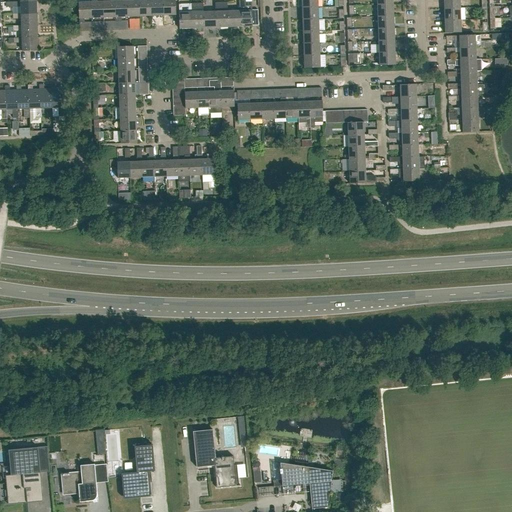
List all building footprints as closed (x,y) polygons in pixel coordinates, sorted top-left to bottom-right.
[(127,1),(127,17),(139,17),(139,0),(127,1)] [(139,17),(151,16),(150,0),(144,0),(139,0),(139,17)] [(150,0),(151,16),(163,16),(162,0),(150,0)] [(162,0),(163,16),(176,15),(175,0),(162,0)] [(241,0),(239,0),(239,11),(240,27),(252,27),(252,25),(258,25),(258,10),(252,10),(251,2),(244,3),(243,0),(241,0)] [(443,0),(444,9),(460,8),(460,0),(443,0)] [(103,18),(115,17),(115,1),(103,2),(103,18)] [(115,17),(127,17),(127,1),(115,1),(115,17)] [(20,7),(21,14),(21,15),(37,14),(36,2),(20,3),(20,2),(6,2),(6,7),(20,7)] [(84,19),(91,18),(91,2),(79,2),(79,19),(80,32),(84,31),(84,23),(84,19)] [(91,18),(103,18),(103,2),(91,2),(91,18)] [(228,28),(227,11),(227,2),(215,3),(215,11),(216,28),(228,28)] [(191,5),(191,12),(192,29),(204,28),(203,12),(203,3),(191,4),(191,5)] [(179,28),(179,29),(192,29),(191,12),(191,5),(178,6),(179,28)] [(377,17),(393,17),(393,5),(376,5),(377,17)] [(302,20),(318,19),(318,7),(302,8),(302,20)] [(444,21),(461,20),(460,8),(444,9),(444,21)] [(204,28),(216,28),(215,11),(203,12),(204,28)] [(228,28),(240,27),(239,11),(227,11),(228,28)] [(37,26),(37,14),(21,15),(21,14),(12,14),(13,19),(21,19),(21,26),(21,27),(37,26)] [(377,29),(394,29),(393,17),(377,17),(377,29)] [(302,32),(319,31),(318,19),(302,20),(302,32)] [(461,20),(444,21),(445,33),(461,33),(461,20)] [(21,38),(21,39),(38,38),(37,26),(21,27),(21,26),(13,26),(13,31),(21,31),(21,38)] [(378,41),(394,41),(394,29),(377,29),(378,41)] [(303,44),(319,43),(319,31),(302,32),(303,44)] [(459,40),(459,48),(476,48),(475,35),(459,35),(459,36),(446,36),(446,41),(459,40)] [(38,38),(21,39),(21,38),(13,38),(14,43),(22,43),(22,51),(38,51),(38,38)] [(378,53),(395,53),(394,41),(378,41),(378,53)] [(303,56),(320,55),(319,43),(303,44),(303,56)] [(118,59),(134,59),(134,46),(117,47),(118,59)] [(460,60),(476,60),(476,48),(459,48),(460,60)] [(395,53),(378,53),(379,66),(395,65),(395,53)] [(360,63),(360,54),(348,54),(348,63),(360,63)] [(320,55),(303,56),(304,68),(320,68),(320,55)] [(118,71),(135,71),(134,59),(118,59),(118,71)] [(460,72),(476,72),(481,71),(481,59),(476,60),(460,60),(447,60),(447,66),(460,65),(460,72)] [(118,83),(135,83),(135,71),(118,71),(118,83)] [(460,84),(477,84),(476,72),(460,72),(460,84)] [(221,91),(221,78),(216,78),(216,85),(214,88),(214,91),(209,91),(209,108),(210,108),(210,113),(222,113),(221,107),(221,91)] [(119,95),(135,95),(135,83),(118,83),(119,95)] [(52,108),(58,108),(58,117),(64,116),(64,107),(63,107),(63,89),(55,89),(55,84),(50,84),(50,89),(51,89),(52,108)] [(400,97),(417,97),(416,84),(400,85),(400,97)] [(461,96),(477,96),(477,94),(483,94),(483,84),(477,85),(477,84),(460,84),(461,96)] [(40,89),(39,89),(32,90),(32,85),(27,85),(28,90),(29,109),(29,118),(30,124),(41,123),(41,117),(41,108),(40,108),(40,89)] [(51,89),(50,89),(44,89),(44,85),(39,85),(39,89),(40,89),(40,108),(41,108),(47,108),(47,117),(52,117),(52,108),(51,89)] [(17,90),(16,90),(10,90),(9,86),(5,86),(5,91),(6,110),(12,109),(13,118),(18,118),(18,109),(17,109),(17,90)] [(28,90),(21,90),(21,86),(16,86),(16,90),(17,90),(17,109),(18,109),(24,109),(24,118),(29,118),(29,109),(28,90)] [(305,101),(298,101),(297,102),(298,118),(298,123),(306,123),(306,128),(310,128),(309,101),(309,88),(304,88),(305,101)] [(285,102),(285,89),(280,89),(281,102),(273,102),(274,119),(286,118),(285,102)] [(298,118),(297,102),(297,89),(292,89),(293,102),(285,102),(286,118),(298,118)] [(221,107),(234,107),(233,90),(221,91),(221,107)] [(197,108),(209,108),(209,91),(197,92),(197,108)] [(185,109),(197,108),(197,92),(184,92),(185,97),(185,103),(185,109)] [(119,107),(136,107),(135,95),(119,95),(119,107)] [(448,101),(461,101),(461,108),(478,108),(477,96),(461,96),(448,96),(448,101)] [(400,109),(417,109),(417,97),(400,97),(383,98),(383,103),(392,103),(393,104),(400,104),(400,109)] [(309,101),(310,128),(314,127),(314,122),(322,122),(322,117),(322,101),(309,101)] [(262,119),(274,119),(273,102),(261,103),(262,119)] [(237,120),(250,120),(249,103),(237,104),(237,120)] [(250,120),(262,119),(261,103),(249,103),(250,120)] [(120,119),(136,119),(136,107),(119,107),(120,119)] [(462,120),(478,120),(478,108),(461,108),(462,120)] [(401,121),(417,121),(417,109),(400,109),(401,121)] [(120,132),(137,131),(136,119),(120,119),(120,132)] [(478,120),(462,120),(462,132),(478,132),(478,120)] [(401,133),(418,133),(417,121),(401,121),(388,122),(388,127),(396,126),(398,128),(401,128),(401,133)] [(348,135),(364,134),(364,122),(347,123),(348,135)] [(137,131),(120,132),(120,144),(137,143),(137,131)] [(402,145),(418,145),(418,133),(401,133),(388,134),(389,139),(396,138),(399,140),(402,140),(402,145)] [(365,146),(365,147),(378,147),(377,142),(365,142),(364,134),(348,135),(348,147),(365,146)] [(284,136),(275,136),(275,145),(284,145),(284,136)] [(402,157),(419,157),(418,145),(402,145),(402,157)] [(201,159),(202,159),(201,146),(196,147),(197,155),(195,155),(195,159),(190,160),(189,160),(190,176),(202,176),(201,159)] [(201,159),(202,176),(214,175),(214,159),(213,146),(208,146),(209,159),(202,159),(201,159)] [(365,158),(365,147),(365,146),(348,147),(349,159),(365,158)] [(166,177),(178,176),(177,160),(178,160),(177,147),(172,147),(173,160),(166,160),(165,160),(166,177)] [(190,176),(189,160),(190,160),(189,147),(184,147),(185,160),(178,160),(177,160),(178,176),(190,176)] [(129,162),(130,178),(142,178),(141,161),(142,161),(141,148),(136,149),(137,161),(130,162),(129,162)] [(142,178),(154,177),(153,161),(154,161),(153,148),(148,148),(149,161),(142,161),(141,161),(142,178)] [(154,161),(153,161),(154,177),(166,177),(165,160),(166,160),(165,148),(160,148),(161,161),(154,161)] [(129,162),(130,162),(129,149),(124,149),(125,162),(117,162),(117,179),(130,178),(129,162)] [(402,164),(403,169),(419,169),(424,168),(424,156),(419,157),(402,157),(389,158),(389,163),(398,162),(400,165),(401,164),(402,164)] [(349,171),(366,171),(365,158),(349,159),(349,171)] [(419,169),(403,169),(390,170),(390,174),(399,174),(401,178),(403,178),(403,182),(420,181),(419,169)] [(366,171),(349,171),(349,184),(366,183),(376,183),(385,182),(385,178),(377,178),(374,176),(366,176),(366,171)] [(229,421),(219,422),(220,433),(231,432),(229,421)] [(196,467),(214,466),(216,478),(215,478),(216,488),(240,486),(240,485),(239,485),(237,465),(234,465),(233,456),(223,457),(222,457),(216,458),(213,429),(193,431),(195,452),(196,467)] [(137,472),(121,474),(123,497),(149,495),(148,483),(151,482),(151,480),(151,471),(155,471),(153,445),(134,446),(137,472)] [(50,472),(48,446),(8,450),(10,466),(2,467),(3,479),(5,478),(8,504),(43,501),(41,472),(50,472)] [(309,483),(312,509),(327,507),(332,477),(333,471),(301,466),(280,463),(281,469),(280,469),(280,474),(281,474),(282,480),(273,481),(274,486),(259,488),(303,484),(309,483)] [(97,492),(95,464),(80,465),(81,472),(62,474),(63,485),(62,485),(63,492),(64,494),(74,493),(79,493),(80,502),(87,501),(86,501),(91,500),(92,500),(93,500),(94,499),(95,499),(95,498),(96,497),(96,496),(97,495),(97,494),(96,492),(97,492)]
